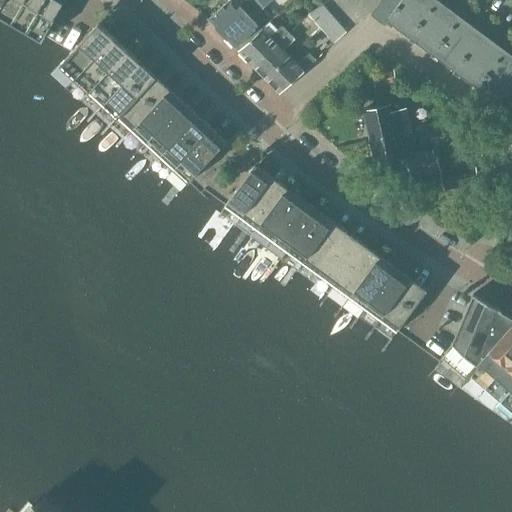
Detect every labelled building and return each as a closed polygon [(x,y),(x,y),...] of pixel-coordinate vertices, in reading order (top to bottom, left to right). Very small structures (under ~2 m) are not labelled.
[(0,0),(0,15),(43,40),(66,0),(0,0)] [(228,0),(209,19),(222,33),(258,0),(244,0),(240,5),(235,0),(228,0)] [(258,0),(222,33),(235,48),(260,25),(253,18),(265,6),(258,0)] [(389,20),(403,30),(425,0),(383,0),(372,15),(385,25),(389,20)] [(425,0),(403,30),(431,51),(458,14),(439,0),(425,0)] [(308,14),(321,28),(333,16),(323,5),(308,14)] [(431,51),(458,71),(486,34),(458,14),(431,51)] [(333,16),(321,28),(334,43),(347,32),(333,16)] [(239,50),(253,65),(288,32),(282,25),(270,36),(262,28),(239,50)] [(61,64),(75,78),(109,41),(108,41),(104,45),(98,39),(102,35),(95,29),(94,27),(61,64)] [(253,65),(267,80),(291,57),(284,50),(295,39),(288,32),(253,65)] [(458,71),(486,92),(511,56),(511,53),(486,34),(458,71)] [(75,78),(89,91),(123,54),(122,54),(118,58),(112,52),(116,48),(109,41),(75,78)] [(291,57),(267,80),(280,94),(316,60),(309,53),(298,64),(291,57)] [(89,91),(104,104),(137,67),(136,67),(132,71),(126,65),(130,61),(123,54),(89,91)] [(511,56),(486,92),(500,103),(496,107),(509,117),(511,113),(511,56)] [(104,104),(118,117),(151,80),(150,80),(146,84),(140,78),(144,74),(137,67),(104,104)] [(372,73),(375,85),(396,81),(394,69),(372,73)] [(118,117),(132,130),(165,93),(164,93),(160,97),(154,91),(158,87),(151,80),(118,117)] [(132,130),(146,143),(179,106),(178,106),(174,110),(168,104),(172,100),(165,93),(132,130)] [(364,108),(378,174),(411,167),(413,176),(441,170),(436,147),(415,151),(406,106),(391,109),(390,102),(364,108)] [(146,143),(160,156),(194,119),(192,118),(188,123),(182,117),(186,113),(179,106),(146,143)] [(160,156),(174,169),(208,132),(207,131),(202,136),(196,130),(200,126),(194,119),(160,156)] [(208,132),(174,169),(189,183),(223,146),(221,145),(217,149),(211,143),(215,139),(208,132)] [(476,166),(457,170),(460,186),(479,182),(476,166)] [(225,205),(241,217),(267,181),(263,185),(256,180),(260,176),(251,169),(225,205)] [(460,186),(457,170),(441,174),(444,189),(460,186)] [(241,217),(257,228),(283,193),(282,192),(279,197),(272,192),(275,187),(267,181),(241,217)] [(257,228),(272,240),(298,204),(298,203),(294,208),(287,203),(291,198),(283,193),(257,228)] [(272,240),(288,251),(314,215),(313,215),(309,219),(303,214),(306,210),(298,204),(272,240)] [(288,251),(303,262),(329,227),(328,226),(325,231),(318,226),(322,221),(314,215),(288,251)] [(303,262),(319,274),(345,238),(344,237),(340,242),(333,237),(337,232),(329,227),(303,262)] [(319,274),(334,285),(360,249),(359,249),(356,253),(349,248),(352,244),(345,238),(319,274)] [(334,285),(350,296),(376,261),(375,260),(371,265),(364,260),(368,255),(360,249),(334,285)] [(350,296),(365,308),(391,272),(390,271),(387,276),(380,271),(383,266),(376,261),(350,296)] [(365,308),(381,319),(407,283),(406,283),(402,288),(395,282),(399,278),(391,272),(365,308)] [(407,283),(381,319),(397,331),(423,295),(422,294),(418,299),(411,294),(415,289),(407,283)] [(442,358),(466,379),(511,325),(511,317),(502,311),(502,310),(473,293),(452,343),(442,358)] [(511,325),(466,379),(461,384),(506,416),(510,411),(511,412),(511,325)]
